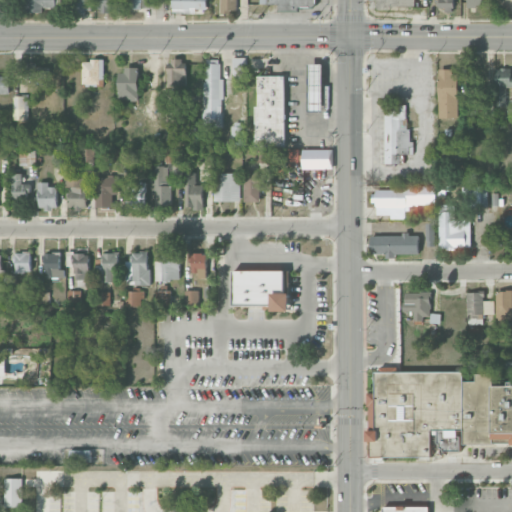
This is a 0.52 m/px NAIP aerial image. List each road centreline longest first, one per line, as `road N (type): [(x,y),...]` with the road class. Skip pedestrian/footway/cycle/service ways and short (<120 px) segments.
road 1 (secondary): [(350,35),(351,511)]
road 2 (secondary): [(350,35),(0,36)]
road 3 (residential): [(350,228),(0,229)]
road 4 (secondary): [(511,34),(350,35)]
road 5 (residential): [(511,270),(351,272)]
road 6 (residential): [(511,470),(351,471)]
